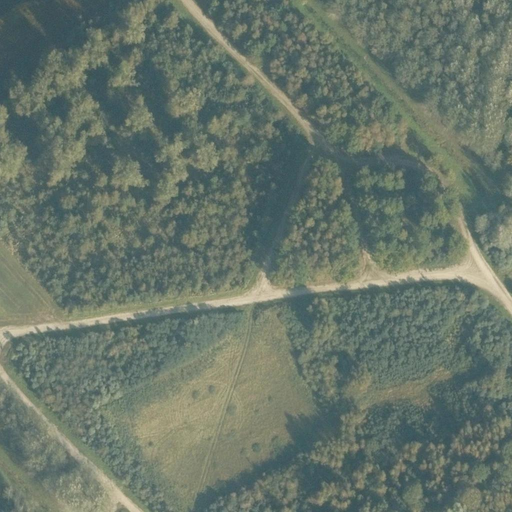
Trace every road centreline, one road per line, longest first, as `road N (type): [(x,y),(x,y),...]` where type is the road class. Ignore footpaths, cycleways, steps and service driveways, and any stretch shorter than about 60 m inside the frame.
road 1 (track): [(0,336),(474,270),(511,298)]
road 2 (track): [(185,0),(335,157),(407,162),(441,181),(467,227),(474,270)]
road 3 (track): [(0,370),(133,511)]
road 4 (track): [(318,140),(255,297)]
road 5 (track): [(376,279),(335,157)]
